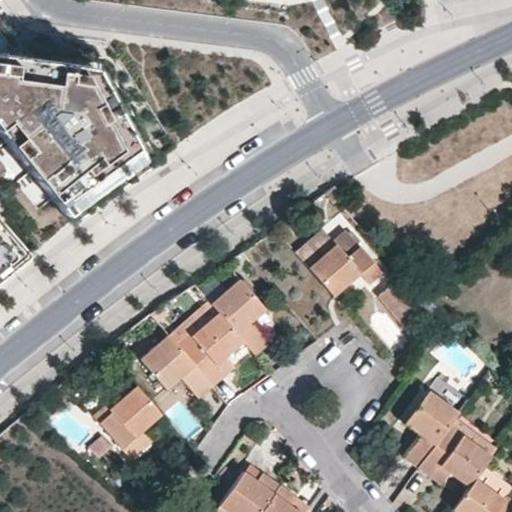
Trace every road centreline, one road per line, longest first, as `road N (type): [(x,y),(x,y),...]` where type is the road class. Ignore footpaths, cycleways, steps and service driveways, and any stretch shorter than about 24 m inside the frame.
road 1 (tertiary): [(332,126),(154,240),(0,369)]
road 2 (residential): [(332,126),(290,47),(274,37),(58,10),(43,0)]
road 3 (tertiary): [(511,39),(332,126)]
